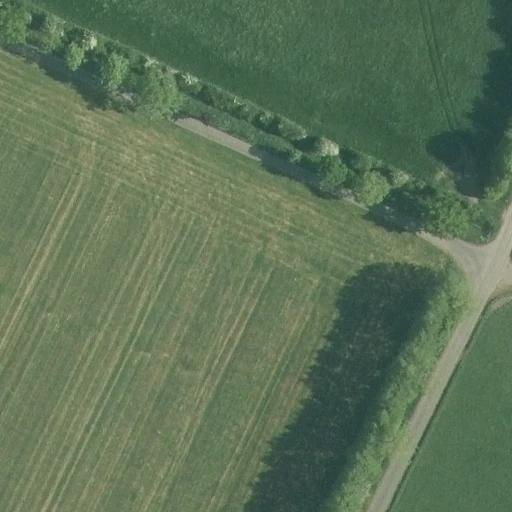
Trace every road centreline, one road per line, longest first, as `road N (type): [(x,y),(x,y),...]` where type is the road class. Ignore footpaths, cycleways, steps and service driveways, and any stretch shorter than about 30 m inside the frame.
road 1 (unclassified): [(0,39),(499,265)]
road 2 (unclassified): [(379,511),(499,265)]
